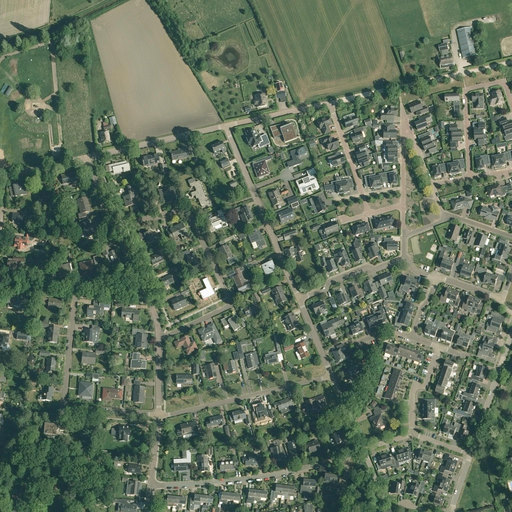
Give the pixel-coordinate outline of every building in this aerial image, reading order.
[(461,51),(463,58),(478,55),(472,27),(457,30),(458,34),(458,37),(461,51)] [(449,43),(448,40),(443,41),(443,44),(439,45),(440,52),(442,51),(443,56),(438,57),(441,69),(454,66),(452,54),(448,55),(447,50),(448,50),(447,43),(449,43)] [(488,99),(490,105),(496,103),(496,105),(504,102),(500,91),(492,93),(494,97),(488,99)] [(257,105),(257,107),(267,105),(265,93),(255,96),(256,101),(253,101),(254,105),(257,105)] [(476,102),(476,109),(483,108),(483,101),(483,94),(472,95),(473,102),(476,102)] [(454,110),(460,110),(459,95),(445,95),(445,102),(454,101),(455,110),(454,110)] [(419,111),(420,114),(428,111),(427,107),(423,109),(420,101),(409,106),(412,113),(419,111)] [(381,120),(392,120),(392,117),(393,116),(397,116),(397,109),(394,109),(394,108),(393,107),(391,107),(390,108),(390,109),(387,109),(387,112),(386,112),(385,113),(385,115),(381,115),(381,120)] [(416,124),(418,130),(428,126),(426,123),(431,121),(429,115),(421,119),(422,121),(416,124)] [(344,120),(346,128),(358,124),(356,116),(344,120)] [(322,128),(324,134),(330,132),(328,126),(331,125),(329,117),(322,120),(321,119),(318,120),(318,121),(317,121),(318,123),(318,125),(318,126),(319,127),(320,129),(322,128)] [(500,131),(504,130),(511,127),(511,124),(511,122),(507,123),(505,118),(499,120),(500,124),(502,124),(503,125),(502,125),(503,126),(499,127),(500,131)] [(278,130),(271,132),(273,138),(274,138),(282,135),(283,138),(295,134),(298,133),(295,126),(292,127),(291,124),(288,126),(287,123),(284,124),(285,125),(277,127),(278,130)] [(474,129),(474,135),(484,134),(484,128),(483,129),(483,127),(485,127),(485,123),(479,123),(479,129),(474,129)] [(383,138),(396,138),(396,130),(390,130),(390,125),(383,125),(383,130),(383,138)] [(448,137),(452,137),(461,136),(461,130),(456,131),(456,125),(450,125),(450,130),(447,130),(448,137)] [(356,143),(357,143),(359,142),(360,141),(359,140),(363,139),(361,132),(364,131),(366,130),(365,130),(366,129),(365,126),(362,127),(355,130),(356,134),(350,136),(353,143),(356,142),(356,143)] [(248,132),(246,133),(247,137),(246,137),(248,142),(249,145),(250,145),(252,147),(253,147),(258,145),(258,146),(260,146),(261,148),(266,145),(265,144),(269,143),(269,144),(270,144),(266,134),(260,137),(259,136),(257,137),(254,130),(252,131),(252,130),(247,132),(248,132)] [(100,133),(102,143),(110,141),(108,131),(100,133)] [(421,141),(423,146),(432,142),(430,137),(429,137),(429,136),(431,135),(430,132),(424,135),(425,139),(421,141)] [(480,140),(480,145),(484,144),(484,140),(484,134),(474,135),(475,140),(480,140)] [(330,149),(331,151),(337,148),(336,147),(339,146),(336,139),(332,141),(330,136),(321,140),(323,144),(326,143),(328,150),(330,149)] [(451,143),(451,148),(457,148),(457,142),(462,142),(461,136),(452,137),(452,142),(453,142),(453,143),(451,143)] [(226,151),(222,142),(211,147),(214,154),(221,150),(223,153),(226,151)] [(384,145),(384,152),(387,152),(397,152),(397,147),(392,147),(392,142),(386,142),(386,145),(384,145)] [(432,142),(423,146),(425,151),(430,149),(431,154),(435,152),(433,148),(434,148),(432,142)] [(360,152),(355,154),(357,159),(368,155),(366,149),(365,149),(364,145),(358,147),(360,152)] [(290,152),(293,161),(291,162),(293,167),(294,166),(294,167),(299,165),(298,164),(302,163),(300,160),(299,160),(297,156),(298,155),(299,158),(306,155),(305,153),(307,152),(305,146),(290,152)] [(171,153),(172,161),(189,157),(187,148),(182,149),(182,151),(171,153)] [(384,152),(384,159),(385,159),(385,163),(388,163),(392,163),(392,158),(397,158),(397,152),(387,152),(384,152)] [(498,156),(500,167),(501,167),(501,166),(502,166),(503,166),(504,166),(504,165),(506,165),(505,160),(509,159),(508,153),(504,154),(504,155),(498,156)] [(345,163),(342,155),(336,157),(335,154),(327,156),(329,160),(331,159),(334,167),(335,166),(336,167),(338,166),(338,165),(345,163)] [(148,166),(148,167),(157,165),(156,164),(160,163),(158,155),(142,159),(144,167),(148,166)] [(368,155),(357,159),(359,165),(364,163),(365,167),(369,165),(367,162),(370,161),(368,155)] [(478,168),(478,171),(479,170),(480,170),(481,170),(482,169),(484,168),(483,164),(488,163),(487,156),(481,157),(480,159),(477,160),(478,168)] [(500,167),(498,156),(493,157),(492,156),(488,156),(489,163),(493,162),(494,167),(496,166),(496,167),(497,167),(498,167),(499,167),(500,167)] [(259,179),(263,177),(263,176),(269,174),(265,162),(268,161),(267,158),(257,161),(258,163),(253,165),(258,178),(259,179)] [(222,169),(230,165),(227,159),(219,162),(222,169)] [(453,161),(454,164),(456,175),(456,174),(457,174),(458,174),(459,173),(461,172),(460,168),(465,167),(464,160),(459,160),(453,161)] [(113,171),(114,173),(130,170),(128,164),(126,165),(126,161),(109,165),(110,171),(113,171)] [(448,163),(444,164),(445,171),(449,170),(450,174),(452,174),(453,175),(454,175),(455,175),(456,175),(454,164),(448,165),(448,163)] [(434,176),(435,178),(436,178),(437,178),(437,177),(438,177),(439,177),(439,176),(441,176),(440,171),(445,171),(444,164),(439,165),(439,167),(434,168),(435,175),(434,176)] [(303,194),(307,193),(307,192),(308,192),(307,189),(310,187),(312,191),(319,188),(314,175),(316,174),(314,169),(306,172),(309,178),(305,179),(305,178),(302,179),(305,187),(299,190),(300,193),(301,192),(302,194),(303,194)] [(391,172),(385,173),(386,181),(390,180),(391,185),(393,184),(394,185),(395,185),(396,185),(397,185),(398,185),(397,182),(395,174),(395,171),(391,172)] [(61,176),(63,185),(78,181),(76,173),(61,176)] [(375,178),(377,188),(378,188),(379,188),(380,187),(380,186),(382,186),(382,182),(386,181),(385,173),(379,174),(378,177),(375,178)] [(377,188),(375,178),(375,175),(364,177),(366,184),(370,184),(371,188),(373,188),(374,188),(375,188),(376,188),(377,188)] [(351,179),(341,181),(344,194),(347,193),(347,192),(349,192),(348,187),(353,187),(351,179)] [(198,199),(201,206),(209,202),(207,197),(206,197),(205,195),(206,194),(204,192),(205,191),(202,190),(203,188),(201,187),(202,185),(200,184),(201,183),(199,181),(196,183),(195,182),(189,185),(190,188),(194,187),(196,191),(190,194),(192,197),(195,196),(196,199),(198,199)] [(340,193),(340,194),(341,194),(342,194),(344,194),(341,181),(331,183),(332,190),(337,189),(338,194),(340,193)] [(15,196),(15,197),(27,194),(25,183),(13,186),(13,187),(9,188),(11,197),(15,196)] [(124,197),(126,207),(135,205),(133,198),(136,197),(134,185),(125,187),(126,192),(128,191),(129,195),(124,197)] [(176,189),(175,185),(172,186),(172,187),(159,190),(162,204),(175,201),(173,190),(176,189)] [(500,195),(500,197),(506,195),(504,187),(500,188),(499,185),(488,189),(490,196),(496,194),(497,196),(500,195)] [(283,202),(280,196),(283,195),(284,194),(285,194),(288,193),(287,189),(282,192),(279,193),(277,190),(268,194),(273,206),(283,202)] [(296,196),(287,200),(289,205),(298,202),(296,196)] [(452,202),(454,210),(464,207),(471,209),(473,201),(464,198),(463,197),(461,198),(460,199),(452,202)] [(78,214),(79,218),(87,217),(86,212),(89,211),(87,203),(88,203),(87,198),(77,200),(81,213),(78,214)] [(316,201),(315,198),(309,200),(311,206),(314,205),(318,213),(321,212),(321,213),(325,212),(324,211),(325,210),(324,207),(325,206),(323,202),(322,203),(321,199),(316,201)] [(240,216),(244,225),(251,222),(250,220),(253,219),(248,207),(240,210),(242,215),(240,216)] [(493,219),(497,220),(499,213),(497,212),(498,209),(491,207),(490,210),(483,207),(482,210),(481,209),(479,213),(481,214),(481,215),(486,217),(486,218),(492,220),(493,219)] [(291,209),(278,215),(280,221),(286,219),(286,221),(294,217),(291,209)] [(12,222),(23,223),(24,215),(12,214),(12,222)] [(223,214),(219,216),(206,221),(211,232),(216,231),(214,227),(221,224),(221,225),(222,225),(223,228),(227,226),(223,214)] [(374,221),(376,229),(394,224),(392,216),(374,221)] [(84,230),(86,238),(100,234),(98,226),(91,228),(90,221),(83,223),(85,230),(84,230)] [(335,222),(323,227),(325,230),(323,231),(324,234),(326,233),(326,234),(338,229),(337,226),(338,225),(337,222),(336,223),(335,222)] [(352,227),(355,235),(369,231),(367,223),(352,227)] [(182,224),(169,229),(170,231),(173,238),(180,235),(182,239),(188,237),(182,224)] [(454,243),(458,245),(460,239),(461,237),(457,236),(460,228),(454,226),(453,228),(451,228),(447,238),(455,241),(454,243)] [(283,234),(284,238),(297,233),(295,229),(283,234)] [(253,234),(251,230),(238,236),(240,240),(246,237),(248,236),(251,243),(255,242),(258,248),(262,246),(265,245),(259,231),(253,234)] [(465,244),(472,247),(475,238),(472,237),(473,233),(466,230),(463,239),(467,240),(465,244)] [(146,239),(148,244),(155,241),(156,244),(161,241),(159,235),(153,238),(150,231),(148,233),(147,231),(139,233),(140,240),(146,239)] [(18,250),(22,250),(22,247),(25,247),(26,243),(28,243),(28,240),(31,241),(33,239),(34,236),(39,237),(39,234),(27,233),(26,239),(16,237),(15,246),(18,247),(18,250)] [(475,246),(483,249),(487,237),(479,235),(475,246)] [(355,258),(356,262),(362,260),(360,254),(363,253),(358,240),(355,239),(356,239),(354,244),(356,250),(352,251),(353,254),(352,255),(354,258),(355,258)] [(387,245),(387,250),(397,250),(397,242),(392,242),(392,239),(384,239),(384,245),(387,245)] [(497,244),(496,249),(508,254),(509,251),(510,252),(511,248),(506,247),(507,244),(505,243),(500,241),(499,244),(497,244)] [(368,254),(370,260),(378,257),(376,251),(378,250),(376,243),(370,246),(371,248),(368,249),(370,253),(368,254)] [(296,256),(298,262),(303,260),(301,253),(300,253),(299,252),(302,251),(300,245),(296,246),(296,249),(294,250),(293,247),(284,250),(287,259),(296,256)] [(108,255),(113,266),(120,263),(115,251),(110,253),(107,246),(101,249),(104,257),(108,255)] [(226,246),(219,249),(224,261),(227,259),(228,260),(227,260),(230,265),(238,262),(235,257),(232,258),(231,257),(226,246)] [(445,271),(446,271),(450,258),(447,257),(445,256),(445,257),(444,256),(446,249),(446,248),(443,247),(442,248),(441,251),(438,259),(443,261),(441,268),(442,268),(445,271)] [(149,258),(153,265),(163,261),(160,253),(164,252),(162,249),(155,252),(156,255),(149,258)] [(341,263),(342,267),(350,264),(345,251),(344,251),(343,249),(339,251),(340,253),(337,254),(338,256),(335,257),(337,264),(341,263)] [(492,259),(499,261),(500,257),(507,260),(508,256),(507,256),(508,254),(496,249),(492,259)] [(191,263),(193,268),(194,267),(201,264),(199,260),(198,260),(194,253),(190,255),(188,250),(180,254),(182,258),(185,256),(189,264),(191,263)] [(9,270),(16,270),(17,262),(24,263),(24,261),(24,258),(13,257),(13,260),(8,260),(8,266),(9,266),(9,270)] [(327,265),(329,273),(336,270),(333,260),(326,262),(324,258),(320,260),(322,267),(327,265)] [(449,271),(451,272),(454,263),(452,262),(453,259),(450,258),(446,271),(449,271)] [(58,272),(61,281),(71,279),(69,271),(75,270),(72,259),(70,260),(70,264),(58,266),(58,264),(54,264),(53,272),(55,272),(55,273),(58,272)] [(79,264),(82,276),(95,273),(92,261),(79,264)] [(256,261),(248,264),(251,269),(258,266),(256,261)] [(262,266),(266,275),(276,271),(272,262),(262,266)] [(465,277),(465,278),(470,265),(467,264),(465,263),(463,266),(460,275),(462,275),(465,277)] [(469,278),(471,278),(474,270),(475,267),(470,265),(465,278),(469,278)] [(236,276),(233,278),(237,286),(236,287),(239,293),(248,289),(245,282),(245,283),(240,272),(243,270),(245,269),(244,266),(234,271),(236,276)] [(487,283),(489,283),(492,275),(486,273),(488,269),(485,268),(482,275),(485,276),(483,283),(487,284),(487,283)] [(388,283),(389,286),(393,284),(392,281),(389,273),(378,278),(381,285),(388,283)] [(491,285),(495,287),(497,280),(500,281),(502,275),(496,273),(495,276),(492,275),(489,283),(491,284),(491,285)] [(161,280),(164,287),(173,283),(171,278),(174,277),(173,274),(167,277),(161,280)] [(407,293),(409,288),(412,278),(408,278),(406,277),(404,285),(401,284),(398,291),(401,292),(402,292),(403,292),(404,291),(407,293)] [(199,292),(202,300),(215,294),(207,278),(202,280),(206,289),(199,292)] [(412,296),(415,297),(417,289),(414,288),(417,281),(415,281),(412,278),(409,288),(412,289),(411,291),(413,292),(412,296)] [(368,291),(370,294),(378,291),(375,285),(372,286),(370,281),(363,284),(365,287),(364,288),(366,292),(368,291)] [(258,292),(260,296),(271,292),(269,287),(261,290),(261,291),(258,292)] [(271,291),(277,305),(286,301),(282,291),(280,287),(271,291)] [(357,296),(359,299),(364,297),(362,291),(359,293),(356,287),(349,289),(353,298),(357,296)] [(378,289),(382,299),(387,297),(383,287),(378,289)] [(447,299),(450,300),(453,292),(447,290),(445,295),(442,294),(440,301),(446,303),(447,299)] [(48,309),(61,310),(62,300),(46,299),(47,293),(41,292),(39,304),(49,305),(48,309)] [(459,294),(453,292),(450,300),(449,304),(458,307),(460,300),(457,299),(459,294)] [(251,295),(255,303),(260,300),(260,299),(258,295),(258,296),(256,293),(251,295)] [(336,296),(340,305),(343,304),(343,305),(344,305),(351,303),(348,296),(346,297),(345,297),(343,293),(336,296)] [(8,295),(7,302),(8,302),(7,307),(13,308),(13,307),(19,308),(19,310),(26,311),(27,307),(28,301),(23,301),(23,298),(8,295)] [(171,302),(175,311),(187,305),(183,297),(171,302)] [(469,306),(472,307),(475,299),(469,297),(467,302),(464,301),(462,308),(468,310),(469,306)] [(481,301),(475,299),(472,307),(470,313),(474,314),(474,313),(480,315),(482,307),(479,306),(481,301)] [(402,308),(412,311),(414,306),(406,303),(407,301),(404,300),(402,308)] [(316,313),(318,316),(324,314),(323,314),(322,313),(324,309),(325,309),(322,302),(312,306),(315,314),(316,313)] [(243,309),(247,317),(259,311),(256,303),(243,309)] [(87,315),(99,316),(100,307),(88,306),(87,315)] [(400,313),(411,316),(412,311),(402,308),(400,313)] [(133,321),(138,322),(139,312),(134,311),(134,310),(130,309),(130,310),(127,310),(122,309),(122,318),(133,319),(133,321)] [(373,315),(371,316),(375,326),(380,325),(377,317),(375,313),(374,309),(372,310),(372,312),(374,315),(373,315)] [(381,314),(380,311),(375,313),(377,317),(380,325),(385,322),(382,315),(381,314)] [(488,321),(501,326),(503,320),(500,319),(502,315),(492,312),(490,316),(489,316),(487,316),(486,319),(487,321),(488,321)] [(289,328),(290,331),(296,329),(295,326),(299,325),(297,320),(295,321),(292,313),(288,315),(288,316),(284,318),(288,328),(289,328)] [(401,319),(409,322),(411,316),(400,313),(399,315),(402,316),(401,319)] [(229,325),(234,332),(240,328),(233,318),(231,319),(229,316),(220,321),(224,328),(229,325)] [(367,321),(370,329),(375,326),(371,316),(367,317),(363,319),(365,322),(367,321)] [(395,326),(399,327),(400,325),(407,327),(409,322),(401,319),(395,317),(395,323),(394,325),(395,326)] [(321,326),(326,337),(335,334),(332,329),(336,327),(342,325),(341,324),(344,323),(343,320),(340,321),(339,318),(333,321),(321,326)] [(430,335),(434,324),(433,324),(434,323),(429,321),(426,320),(424,326),(427,327),(424,334),(430,335)] [(353,322),(354,326),(355,326),(358,333),(363,331),(360,324),(359,324),(358,321),(353,322)] [(486,330),(495,334),(497,330),(499,331),(501,326),(488,321),(486,326),(487,327),(486,330)] [(355,326),(354,326),(350,328),(347,322),(345,323),(347,330),(350,329),(353,335),(358,333),(355,326)] [(438,328),(441,329),(443,323),(440,322),(439,326),(434,324),(430,335),(435,337),(438,329),(438,328)] [(446,341),(450,331),(450,330),(448,329),(446,329),(444,328),(446,324),(443,323),(441,329),(442,330),(441,332),(443,332),(441,339),(446,341)] [(213,337),(216,343),(221,341),(213,324),(208,327),(208,328),(204,330),(204,328),(199,331),(204,341),(213,337)] [(103,326),(92,325),(92,330),(85,330),(84,342),(94,343),(96,329),(103,329),(103,326)] [(48,343),(57,343),(58,334),(59,334),(59,328),(50,327),(48,343)] [(457,345),(462,347),(466,335),(461,333),(462,330),(459,329),(457,335),(460,336),(457,345)] [(446,341),(451,343),(454,335),(453,335),(455,332),(450,331),(446,341)] [(462,347),(467,348),(470,340),(473,341),(475,335),(476,333),(473,332),(473,334),(472,334),(471,336),(466,335),(462,347)] [(31,334),(17,333),(16,340),(30,341),(31,334)] [(4,350),(5,351),(6,351),(8,350),(9,349),(9,348),(9,346),(8,345),(7,344),(7,343),(8,344),(9,336),(0,334),(0,347),(2,348),(3,349),(4,350)] [(136,348),(146,349),(147,335),(137,335),(136,348)] [(267,363),(267,365),(278,362),(277,355),(278,355),(281,354),(279,345),(279,346),(276,335),(274,335),(276,346),(278,352),(265,355),(266,358),(264,358),(265,364),(267,363)] [(481,344),(484,345),(493,349),(495,343),(492,343),(494,339),(484,336),(483,340),(481,344)] [(185,349),(187,354),(197,350),(193,342),(190,344),(186,337),(174,343),(177,348),(184,344),(186,349),(185,349)] [(283,347),(285,351),(294,347),(292,343),(291,343),(291,342),(284,345),(285,346),(283,346),(283,347)] [(296,347),(301,359),(308,356),(305,348),(303,343),(296,347)] [(332,352),(337,364),(345,360),(340,349),(344,347),(343,344),(336,347),(337,350),(332,352)] [(384,353),(390,355),(393,346),(388,344),(384,353)] [(477,356),(482,357),(482,355),(487,357),(489,353),(491,354),(493,349),(484,345),(482,350),(480,349),(478,353),(477,356)] [(396,357),(396,355),(399,347),(393,346),(390,355),(396,357)] [(396,355),(402,357),(405,348),(400,346),(399,347),(396,355)] [(402,357),(408,359),(411,350),(405,348),(402,357)] [(408,359),(413,361),(417,351),(411,350),(408,359)] [(413,361),(419,363),(422,353),(417,351),(413,361)] [(82,363),(95,364),(96,354),(83,353),(82,363)] [(129,354),(128,357),(133,358),(133,360),(132,360),(131,368),(145,370),(146,362),(140,361),(140,354),(133,353),(133,354),(129,354)] [(253,357),(246,358),(248,365),(249,369),(252,368),(252,370),(255,369),(255,368),(256,368),(255,367),(257,366),(257,363),(258,363),(255,353),(252,354),(253,357)] [(45,375),(51,376),(51,372),(54,373),(56,359),(48,358),(47,372),(45,371),(45,375)] [(227,363),(229,374),(236,372),(234,361),(227,363)] [(446,361),(444,366),(452,369),(454,366),(457,367),(457,365),(454,364),(446,361)] [(207,373),(209,379),(217,377),(213,364),(205,367),(206,373),(207,373)] [(353,381),(354,380),(360,377),(358,373),(359,373),(361,372),(363,372),(362,371),(360,366),(350,370),(350,369),(348,370),(347,370),(348,372),(344,374),(346,378),(347,380),(350,378),(351,378),(351,379),(352,380),(351,381),(352,381),(353,381)] [(444,366),(443,371),(454,375),(454,373),(451,372),(452,369),(444,366)] [(477,371),(486,374),(487,369),(479,366),(477,371)] [(392,375),(402,378),(404,373),(394,369),(392,375)] [(443,371),(441,376),(449,379),(450,376),(453,377),(454,375),(443,371)] [(471,379),(478,381),(479,378),(484,379),(486,374),(477,371),(476,374),(473,373),(471,379)] [(390,381),(400,384),(402,378),(392,375),(390,381)] [(176,376),(176,384),(192,384),(192,376),(176,376)] [(441,376),(439,381),(450,385),(451,383),(448,382),(449,379),(441,376)] [(388,386),(398,390),(400,384),(390,381),(388,386)] [(437,387),(445,389),(447,386),(450,387),(450,385),(439,381),(437,387)] [(79,396),(92,397),(93,384),(80,383),(79,396)] [(140,385),(136,384),(134,402),(143,403),(144,388),(140,387),(140,385)] [(471,389),(479,392),(481,387),(473,384),(471,389)] [(386,392),(396,395),(398,390),(388,386),(386,392)] [(444,395),(447,396),(447,394),(444,393),(445,389),(437,387),(435,392),(444,395)] [(47,401),(51,401),(53,388),(46,388),(46,391),(47,391),(47,392),(46,392),(46,394),(44,394),(44,396),(40,395),(39,400),(42,401),(42,403),(47,403),(47,401)] [(103,400),(111,401),(111,398),(121,398),(122,391),(104,389),(103,400)] [(463,395),(471,398),(472,395),(478,397),(479,392),(471,389),(469,394),(464,392),(463,395)] [(384,398),(394,401),(396,395),(386,392),(384,398)] [(306,402),(310,411),(315,409),(313,402),(316,401),(318,407),(326,404),(323,395),(306,402)] [(465,407),(473,410),(475,404),(470,403),(472,399),(463,396),(461,400),(464,401),(463,402),(466,403),(465,407)] [(280,410),(281,414),(293,410),(292,407),(296,405),(294,399),(290,401),(289,398),(273,404),(275,408),(278,407),(279,411),(280,410)] [(422,403),(422,408),(434,408),(434,400),(428,400),(428,403),(422,403)] [(263,406),(255,408),(256,412),(252,413),(254,423),(258,422),(258,420),(269,417),(266,409),(264,409),(263,406)] [(457,414),(465,417),(467,413),(472,415),(473,410),(465,407),(464,410),(461,409),(460,410),(458,410),(457,414)] [(370,419),(374,429),(379,426),(380,427),(385,425),(381,414),(384,413),(382,408),(380,409),(373,412),(375,417),(370,419)] [(299,411),(302,418),(308,415),(306,409),(299,411)] [(246,419),(247,425),(251,424),(250,417),(245,418),(244,411),(232,414),(232,415),(229,416),(231,422),(234,421),(234,422),(235,422),(235,424),(242,422),(242,420),(246,419)] [(428,422),(434,422),(434,417),(434,414),(422,414),(422,419),(428,419),(428,422)] [(206,423),(207,427),(220,424),(220,426),(224,426),(222,416),(209,419),(210,422),(206,423)] [(44,434),(56,435),(56,430),(67,431),(67,429),(69,429),(70,420),(62,419),(62,422),(59,421),(59,426),(56,425),(45,424),(44,433),(44,434)] [(443,433),(448,434),(451,426),(446,424),(447,420),(444,419),(441,427),(445,428),(443,433)] [(180,426),(183,435),(197,432),(198,433),(202,432),(200,425),(196,426),(195,422),(180,426)] [(455,432),(459,433),(461,425),(457,424),(455,423),(454,427),(451,426),(448,434),(453,436),(455,432)] [(460,438),(466,440),(469,432),(465,431),(467,426),(462,424),(461,425),(459,433),(461,434),(460,438)] [(312,430),(314,434),(318,433),(315,425),(308,428),(309,431),(312,430)] [(115,431),(119,431),(119,435),(119,441),(127,441),(128,435),(129,435),(130,428),(125,428),(125,426),(119,426),(119,429),(112,429),(111,435),(115,435),(115,431)] [(333,435),(337,445),(343,442),(340,436),(343,434),(341,429),(338,430),(339,432),(336,433),(333,435)] [(307,444),(309,452),(319,450),(317,442),(317,440),(313,441),(313,442),(307,444)] [(288,445),(292,458),(299,456),(295,443),(288,445)] [(273,452),(275,461),(284,459),(283,455),(281,455),(280,447),(279,447),(279,444),(274,445),(274,448),(270,448),(271,453),(273,452)] [(406,449),(400,451),(404,462),(404,461),(404,462),(409,460),(412,459),(410,453),(407,454),(406,449)] [(420,459),(423,460),(426,452),(420,450),(419,455),(416,454),(414,460),(419,461),(420,459)] [(393,459),(395,465),(396,467),(396,468),(400,467),(398,463),(404,462),(400,451),(395,453),(396,458),(393,459)] [(427,466),(430,467),(433,460),(430,459),(431,454),(426,452),(423,460),(428,462),(427,466)] [(200,462),(200,471),(208,471),(208,458),(205,458),(205,455),(197,455),(198,462),(200,462)] [(253,464),(253,466),(257,465),(256,462),(259,461),(258,455),(255,455),(251,456),(251,457),(242,459),(243,463),(245,463),(245,465),(253,464)] [(393,468),(396,467),(395,465),(393,459),(390,460),(389,455),(383,457),(386,465),(387,468),(392,466),(393,468)] [(448,462),(447,465),(455,468),(457,462),(452,460),(453,457),(446,455),(444,460),(448,462)] [(376,464),(378,471),(382,470),(387,468),(386,465),(383,457),(377,458),(379,463),(376,464)] [(116,469),(117,469),(117,467),(121,467),(122,464),(120,464),(120,461),(114,460),(113,469),(116,469)] [(219,462),(220,470),(234,469),(234,467),(238,466),(237,460),(233,460),(233,461),(219,462)] [(174,464),(174,471),(187,471),(187,463),(174,464)] [(128,473),(140,475),(141,467),(129,465),(126,464),(126,469),(128,470),(128,473)] [(440,472),(447,475),(448,472),(453,474),(455,468),(447,465),(446,468),(442,467),(440,472)] [(331,474),(329,487),(332,487),(332,484),(338,485),(339,476),(337,476),(337,475),(331,474)] [(441,484),(449,487),(451,481),(446,479),(447,476),(440,474),(438,479),(442,481),(441,484)] [(308,496),(310,480),(304,480),(303,486),(301,486),(300,491),(305,491),(305,495),(305,499),(307,500),(308,496)] [(391,494),(399,495),(400,490),(403,490),(404,482),(399,481),(398,484),(393,483),(391,494)] [(130,495),(137,495),(139,483),(131,482),(129,482),(128,486),(130,487),(130,495)] [(408,494),(416,497),(420,486),(412,483),(408,494)] [(434,491),(441,494),(442,491),(447,493),(449,487),(441,484),(440,487),(436,486),(434,491)] [(270,504),(272,505),(273,501),(274,501),(275,499),(277,499),(277,496),(281,496),(282,486),(276,485),(275,492),(271,491),(270,502),(270,504)] [(294,487),(288,487),(286,499),(290,500),(290,497),(296,497),(297,493),(294,493),(294,487)] [(254,500),(255,491),(249,490),(248,500),(246,500),(246,503),(252,504),(252,501),(254,501),(254,500)] [(225,511),(225,510),(227,500),(227,494),(222,493),(221,499),(219,499),(218,502),(222,503),(222,506),(222,508),(216,508),(215,511),(225,511)] [(439,505),(442,506),(444,500),(439,498),(440,495),(433,493),(431,499),(435,500),(434,503),(434,504),(438,506),(439,505)] [(200,506),(200,503),(200,496),(194,495),(194,502),(190,501),(189,510),(193,511),(194,505),(200,506)] [(172,507),(173,497),(167,496),(167,500),(165,499),(164,506),(172,507)] [(35,505),(41,509),(44,505),(38,500),(35,505)] [(135,511),(136,506),(130,506),(130,504),(126,504),(127,501),(119,500),(119,503),(121,504),(120,511),(135,511)]
